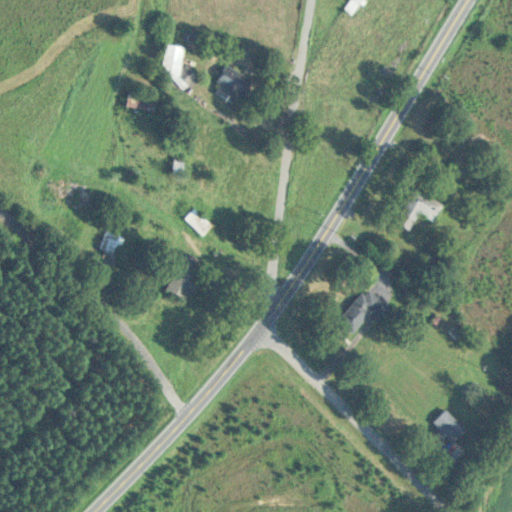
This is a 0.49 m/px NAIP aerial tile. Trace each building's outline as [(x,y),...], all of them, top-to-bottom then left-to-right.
[(350,0),(345,11),(352,15),(360,0),(350,0)] [(180,69),(183,47),(165,45),(160,80),(195,85),(198,71),(180,69)] [(212,92),(234,105),(248,79),(226,67),(212,92)] [(162,114),(164,100),(128,92),(125,106),(162,114)] [(173,174),(183,173),(183,158),(173,159),(173,174)] [(433,222),(442,205),(413,189),(395,224),(409,231),(418,214),(433,222)] [(184,219),(201,237),(211,227),(194,209),(184,219)] [(98,250),(104,252),(99,264),(112,270),(125,239),(106,231),(98,250)] [(165,290),(186,301),(202,273),(193,268),(197,260),(184,253),(165,290)] [(378,321),(389,308),(365,288),(338,321),(353,334),(369,314),(378,321)] [(465,430),(445,410),(433,422),(453,442),(465,430)]
